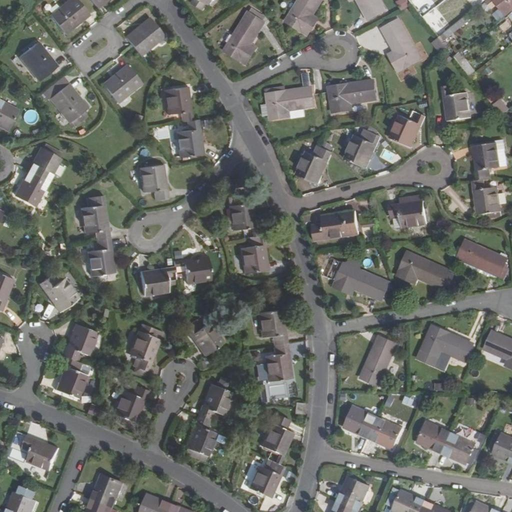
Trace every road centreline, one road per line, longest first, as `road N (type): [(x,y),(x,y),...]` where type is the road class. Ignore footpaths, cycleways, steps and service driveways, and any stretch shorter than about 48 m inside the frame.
road 1 (residential): [(298,511),(321,391),(306,272),(252,139),(161,0)]
road 2 (residential): [(0,397),(149,457),(236,511)]
